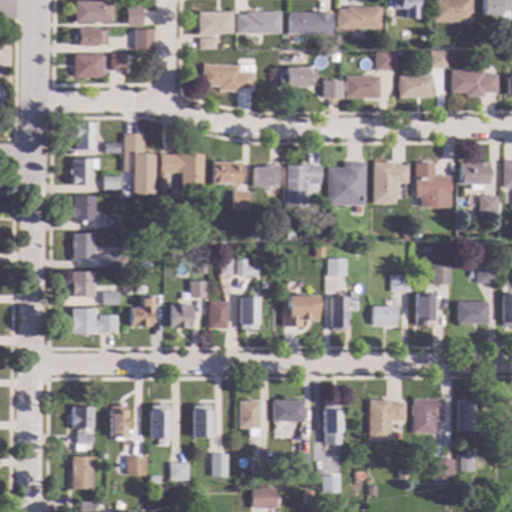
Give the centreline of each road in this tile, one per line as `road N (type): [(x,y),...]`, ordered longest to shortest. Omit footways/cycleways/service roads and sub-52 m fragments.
road 1 (residential): [(34,0),(26,511)]
road 2 (residential): [(511,129),(250,130),(162,103),(33,103)]
road 3 (residential): [(511,363),(31,362)]
